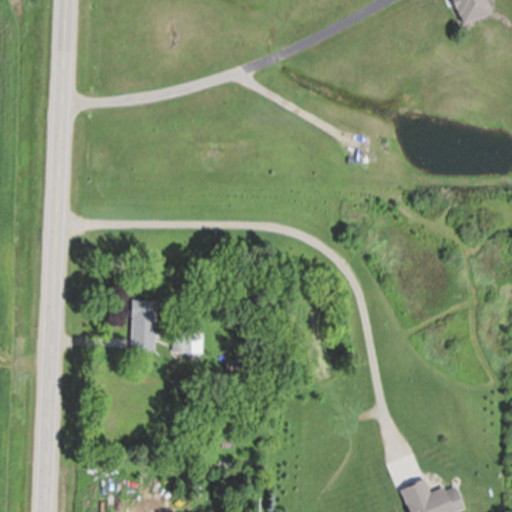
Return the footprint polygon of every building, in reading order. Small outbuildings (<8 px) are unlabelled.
[(488,0),(493,12),(464,22),(461,14),(460,15),(457,7),(456,7),(453,0),(488,0)] [(131,349),(132,315),(131,315),(132,298),(135,298),(135,299),(157,300),(156,350),(131,349)] [(173,351),(173,328),(192,328),(192,329),(200,329),(200,351),(192,351),(173,351)] [(228,360),(242,361),(242,371),(227,371),(228,360)] [(400,489),(410,486),(409,484),(424,478),(430,492),(444,486),(446,490),(455,486),(463,509),(456,511),(410,511),(407,504),(406,504),(400,489)]
